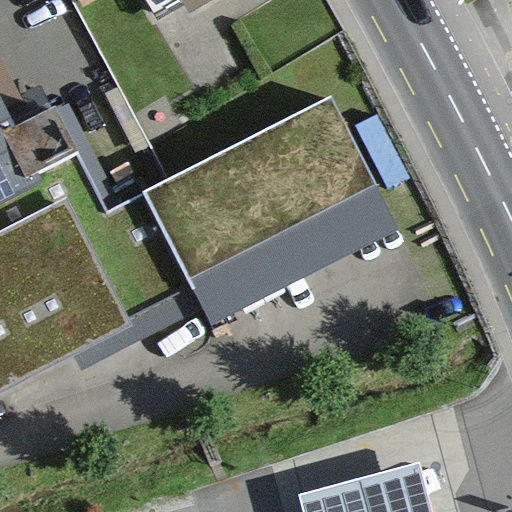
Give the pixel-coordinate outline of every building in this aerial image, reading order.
[(88,0),(95,12),(116,0),(88,0)] [(224,0),(184,0),(196,18),(224,0)] [(0,408),(4,417),(188,318),(135,218),(81,122),(42,142),(0,61),(0,408)] [(356,102),(135,218),(188,318),(409,202),(356,102)] [(432,511),(420,465),(301,496),(305,511),(432,511)]
